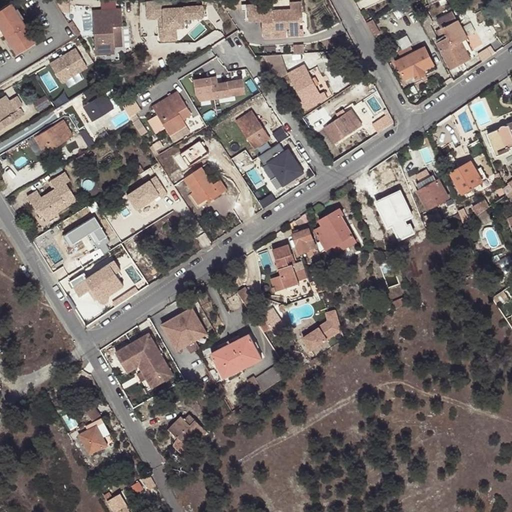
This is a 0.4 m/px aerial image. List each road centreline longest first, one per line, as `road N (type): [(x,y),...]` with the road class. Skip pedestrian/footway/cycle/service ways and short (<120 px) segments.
road 1 (unclassified): [(84,341),(327,180)]
road 2 (unclassified): [(0,210),(84,341)]
road 3 (residential): [(327,180),(244,52)]
road 4 (unclassified): [(84,341),(155,468)]
road 5 (unclassified): [(407,127),(340,0)]
road 6 (unclassified): [(407,127),(511,57)]
